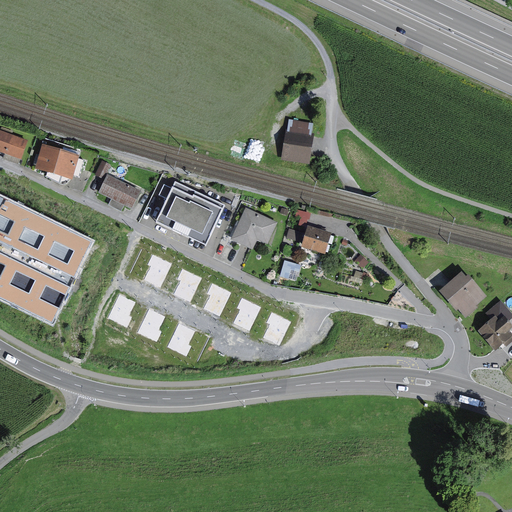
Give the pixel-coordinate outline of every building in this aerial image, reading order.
[(316,121),(289,118),(285,152),(312,155),(316,121)] [(27,141),(0,131),(0,151),(20,159),(27,141)] [(79,157),(42,146),(36,168),(73,179),(74,175),(78,176),(82,161),(78,159),(79,157)] [(110,166),(102,162),(96,175),(103,179),(110,166)] [(139,192),(108,176),(100,192),(131,208),(139,192)] [(175,182),(157,223),(206,246),(225,205),(175,182)] [(92,243),(0,199),(0,297),(53,323),(92,243)] [(278,222),(247,209),(234,241),(256,250),(260,240),(269,244),(278,222)] [(334,234),(313,229),(308,250),(328,255),(334,234)] [(172,264),(152,254),(147,265),(150,266),(143,280),(160,288),(172,264)] [(202,278),(182,268),(177,278),(180,280),(173,293),(191,302),(202,278)] [(461,273),(441,291),(465,320),(478,308),(476,306),(487,296),(469,276),(465,278),(461,273)] [(233,293),(213,283),(208,293),(211,295),(204,308),(221,317),(233,293)] [(107,319),(128,329),(133,319),(130,317),(136,303),(119,295),(107,319)] [(263,308),(242,298),(237,309),(240,310),(234,324),(251,332),(263,308)] [(511,318),(511,314),(501,302),(487,314),(492,319),(478,331),(495,352),(511,337),(511,333),(510,331),(511,328),(511,324),(509,321),(511,318)] [(136,333),(157,343),(162,333),(159,331),(166,317),(148,309),(136,333)] [(292,322),(271,313),(266,323),(269,324),(263,338),(280,346),(292,322)] [(165,347),(186,357),(191,347),(188,345),(195,332),(177,323),(165,347)]
